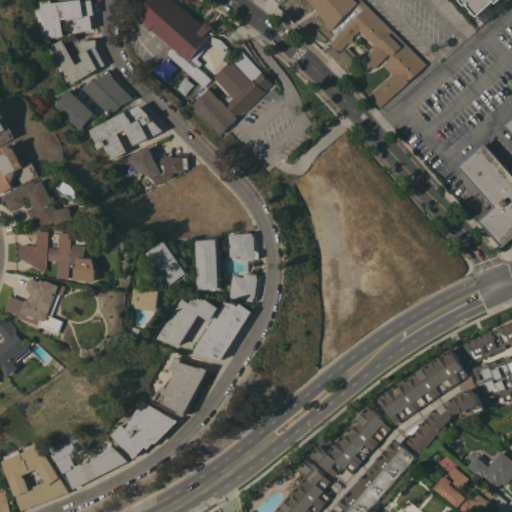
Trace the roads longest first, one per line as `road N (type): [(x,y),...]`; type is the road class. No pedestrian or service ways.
road 1 (residential): [(112,0),(113,50),(127,74),(255,199),(269,223),(277,273),(261,331),(205,416),(130,476),(50,511)]
road 2 (secondary): [(493,273),(366,344),(206,471),(136,511)]
road 3 (tertiary): [(493,273),(481,250),(298,52),(233,0)]
road 4 (secondary): [(178,511),(398,348)]
